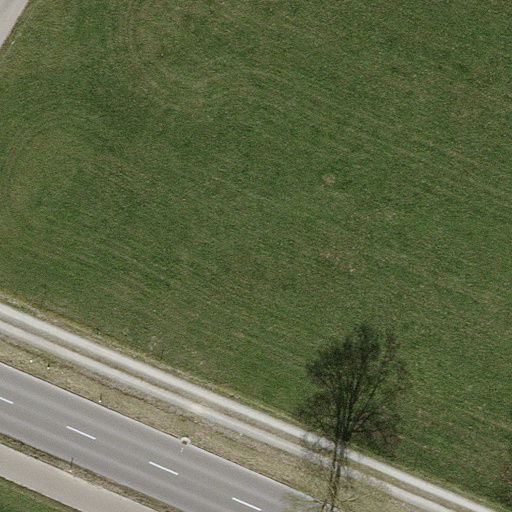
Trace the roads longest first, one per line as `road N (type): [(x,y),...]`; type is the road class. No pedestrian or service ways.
road 1 (track): [(457,511),(0,322)]
road 2 (tertiary): [(0,399),(266,511)]
